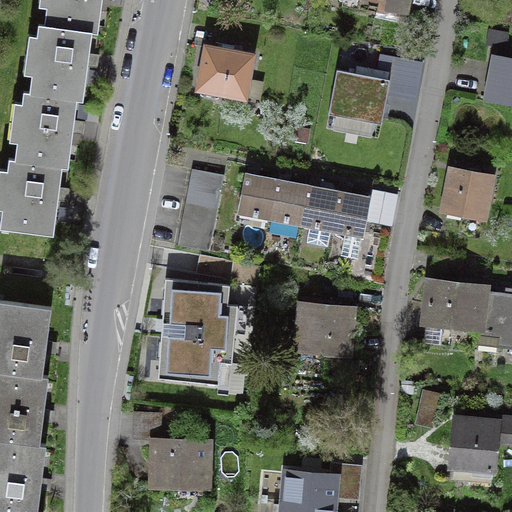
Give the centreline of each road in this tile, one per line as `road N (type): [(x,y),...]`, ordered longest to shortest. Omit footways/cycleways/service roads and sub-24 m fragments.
road 1 (residential): [(376,511),(396,308),(452,0)]
road 2 (residential): [(160,0),(109,273),(88,511)]
